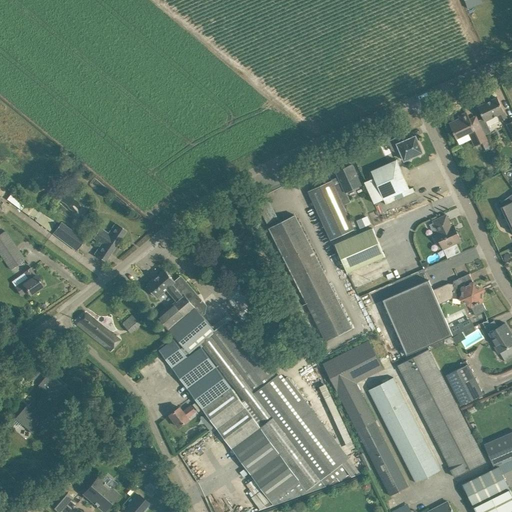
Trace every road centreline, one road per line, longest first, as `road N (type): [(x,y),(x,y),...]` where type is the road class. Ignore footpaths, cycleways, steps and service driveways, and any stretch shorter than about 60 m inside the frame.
road 1 (unclassified): [(60,314),(220,188),(414,98)]
road 2 (unclassified): [(194,511),(157,416),(60,314)]
road 3 (unclassified): [(511,288),(414,98)]
